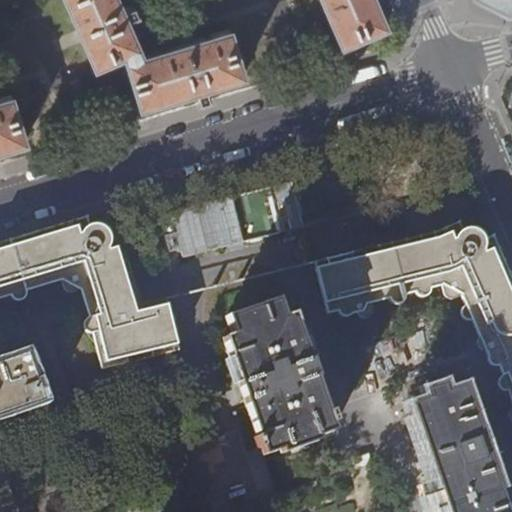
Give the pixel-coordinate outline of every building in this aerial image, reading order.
[(124,53),(140,106),(194,90),(198,102),(209,99),(207,93),(205,86),(243,75),(243,72),(246,71),(249,66),(246,58),(241,54),(237,55),(230,29),(142,55),(126,18),(136,14),(132,4),(122,8),(118,0),(65,0),(94,66),(124,53)] [(322,0),(341,44),(385,25),(374,0),(322,0)] [(0,148),(25,141),(25,139),(28,138),(31,132),(29,124),(23,120),(20,121),(11,95),(0,98),(0,148)] [(0,297),(11,294),(15,298),(20,299),(25,296),(26,292),(27,289),(60,278),(64,286),(70,291),(73,291),(80,288),(88,314),(84,319),(84,325),(87,330),(92,332),(101,367),(179,347),(166,296),(140,302),(118,232),(110,234),(107,229),(104,226),(101,224),(94,223),(88,225),(85,217),(39,231),(0,242),(0,297)] [(430,234),(314,263),(327,314),(339,311),(342,315),(345,316),(350,316),(358,313),(361,316),(366,317),(369,316),(372,312),(372,310),(371,303),(389,298),(391,301),(394,303),(399,303),(404,300),(405,295),(416,292),(420,296),(425,297),(429,294),(430,292),(431,289),(441,286),(444,295),(448,298),(453,299),(461,296),(465,305),(463,308),(462,311),(462,314),(464,318),(466,320),(472,321),(480,339),(479,343),(480,348),(482,350),(485,351),(488,357),(488,361),(490,364),(493,366),(498,367),(502,377),(499,381),(499,386),(501,390),(507,392),(511,405),(511,410),(510,413),(510,417),(511,420),(511,421),(511,279),(510,276),(493,237),(485,240),(481,234),(475,230),(467,229),(462,231),(459,223),(430,234)] [(260,449),(262,456),(279,450),(280,455),(291,451),(292,455),(308,449),(307,445),(317,442),(315,438),(332,432),(330,425),(333,423),(330,412),(326,413),(292,314),(281,318),(275,301),(225,318),(231,335),(222,338),(256,437),(252,439),(256,450),(260,449)] [(0,415),(42,401),(27,356),(0,365),(0,415)] [(507,511),(465,389),(447,395),(443,387),(428,393),(430,401),(412,407),(448,511),(507,511)]
